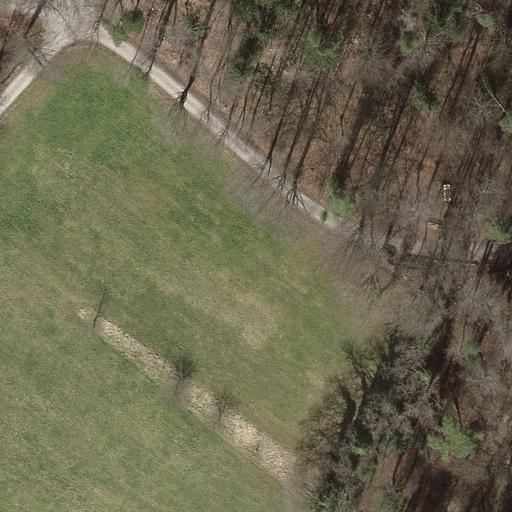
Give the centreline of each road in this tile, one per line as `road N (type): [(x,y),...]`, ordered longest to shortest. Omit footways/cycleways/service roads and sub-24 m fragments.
road 1 (track): [(511,248),(427,255),(333,222),(267,178),(125,51),(95,6),(0,4)]
road 2 (track): [(100,0),(0,107)]
